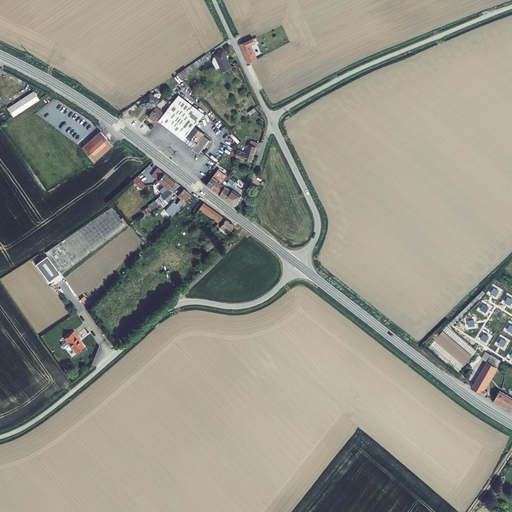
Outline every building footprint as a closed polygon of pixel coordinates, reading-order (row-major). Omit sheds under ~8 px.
[(256,44),(254,38),(240,44),(248,63),(258,59),(252,45),(256,44)] [(220,67),(222,72),(232,68),(224,50),(219,52),(214,55),(215,56),(220,67)] [(206,54),(178,74),(182,79),(191,73),(188,70),(191,68),(193,70),(209,59),(206,54)] [(33,91),(8,108),(13,116),(40,99),(33,91)] [(142,103),(152,112),(156,106),(157,105),(156,105),(160,100),(156,97),(154,95),(151,92),(142,103)] [(205,134),(195,126),(204,114),(179,95),(159,121),(193,148),(192,149),(199,154),(204,148),(205,148),(211,141),(204,135),(205,134)] [(148,117),(156,123),(164,112),(156,106),(152,112),(148,117)] [(94,162),(113,145),(101,130),(81,147),(94,162)] [(236,157),(252,162),(256,147),(258,147),(259,143),(251,140),(247,153),(238,150),(238,151),(236,156),(236,157)] [(158,180),(164,172),(158,167),(151,176),(158,180)] [(207,185),(212,189),(224,173),(219,170),(219,169),(207,185)] [(158,180),(157,181),(167,189),(161,195),(164,199),(170,194),(180,185),(164,172),(158,180)] [(225,181),(228,176),(224,173),(212,189),(216,192),(222,184),(225,181)] [(146,186),(137,176),(132,181),(141,190),(146,186)] [(231,179),(229,182),(236,187),(237,186),(239,184),(235,181),(235,182),(231,179)] [(228,183),(226,186),(221,195),(226,199),(233,190),(236,187),(229,182),(228,181),(228,183)] [(221,195),(226,186),(222,184),(216,192),(221,195)] [(243,190),(237,186),(236,187),(233,190),(242,195),(243,190)] [(191,194),(183,188),(177,196),(181,199),(184,202),(191,194)] [(238,204),(242,195),(233,190),(226,199),(234,206),(238,204)] [(164,199),(160,203),(163,207),(168,203),(167,202),(173,197),(170,194),(164,199)] [(160,203),(164,199),(161,195),(155,200),(148,205),(149,206),(142,210),(144,214),(151,209),(158,205),(160,203)] [(184,202),(181,199),(177,204),(173,201),(165,210),(172,216),(182,205),(184,202)] [(206,204),(203,209),(216,218),(219,214),(206,204)] [(60,273),(61,274),(126,225),(125,224),(121,219),(112,207),(45,252),(47,255),(60,273)] [(219,214),(216,218),(224,224),(225,222),(227,219),(219,214)] [(228,225),(236,230),(238,228),(230,222),(228,225)] [(232,236),(236,230),(228,225),(227,226),(224,231),(232,236)] [(49,281),(60,273),(47,255),(36,264),(49,281)] [(500,291),(494,288),(490,293),(496,297),(500,291)] [(482,290),(447,324),(450,327),(485,293),(482,290)] [(489,307),(483,304),(480,309),(486,313),(489,307)] [(75,331),(64,339),(66,341),(72,349),(76,353),(85,346),(81,342),(81,341),(79,339),(81,338),(75,331)] [(472,356),(443,331),(440,335),(435,340),(434,341),(465,366),(472,356)] [(489,337),(484,333),(480,339),(486,342),(489,337)] [(507,342),(502,338),(498,344),(504,347),(507,342)] [(72,349),(66,341),(63,344),(62,345),(62,346),(63,348),(64,348),(65,348),(66,348),(69,352),(72,349)] [(481,359),(487,362),(497,368),(501,361),(486,352),(481,359)] [(487,362),(471,388),(482,394),(486,396),(488,392),(485,390),(498,368),(497,368),(487,362)] [(511,412),(511,397),(500,391),(494,402),(511,412)]
